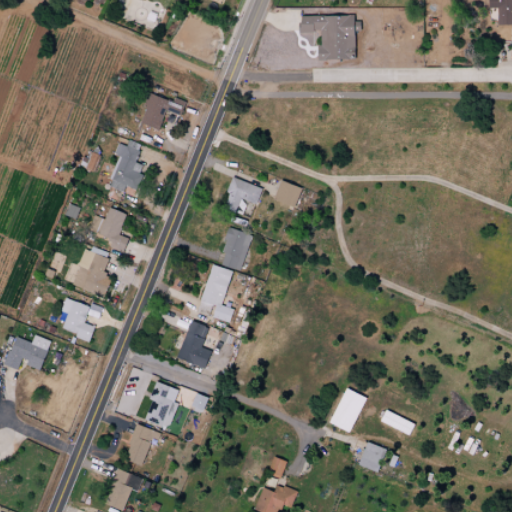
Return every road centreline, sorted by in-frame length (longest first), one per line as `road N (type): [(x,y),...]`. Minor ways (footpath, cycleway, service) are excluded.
road 1 (tertiary): [(262,0),(54,511)]
road 2 (residential): [(313,432),(120,351)]
